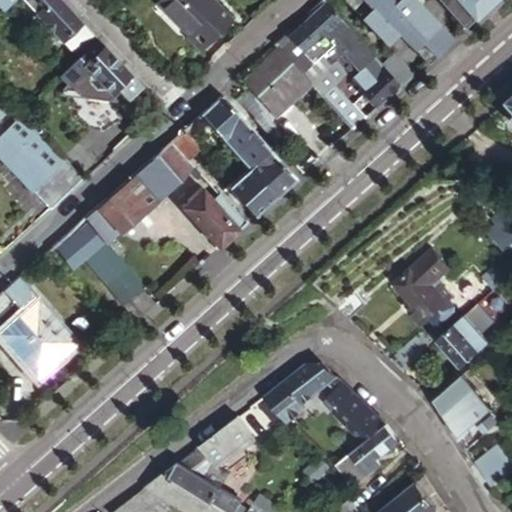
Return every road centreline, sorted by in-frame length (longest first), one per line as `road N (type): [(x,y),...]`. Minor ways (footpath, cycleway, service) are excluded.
road 1 (tertiary): [(511,35),(14,480)]
road 2 (residential): [(97,511),(323,336),(404,408),(477,511)]
road 3 (residential): [(0,270),(173,111)]
road 4 (residential): [(173,111),(294,0)]
road 5 (residential): [(69,0),(173,111)]
